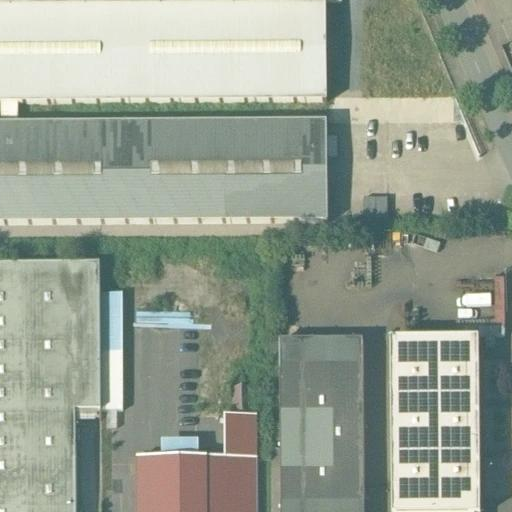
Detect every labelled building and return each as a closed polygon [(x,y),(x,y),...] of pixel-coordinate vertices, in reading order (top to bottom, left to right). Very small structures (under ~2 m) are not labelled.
[(0,0),(0,227),(327,228),(328,126),(17,126),(17,109),(326,107),(323,6),(338,5),(337,0),(0,0)] [(75,511),(75,415),(99,414),(99,267),(0,267),(0,511),(75,511)] [(481,511),(480,341),(392,341),(392,511),(481,511)] [(279,343),(282,505),(365,503),(363,342),(279,343)] [(233,387),(238,411),(253,408),(249,384),(233,387)] [(204,511),(256,511),(257,459),(204,460),(204,511)] [(137,511),(204,511),(204,460),(137,460),(137,511)] [(365,511),(365,503),(282,505),(281,511),(365,511)]
